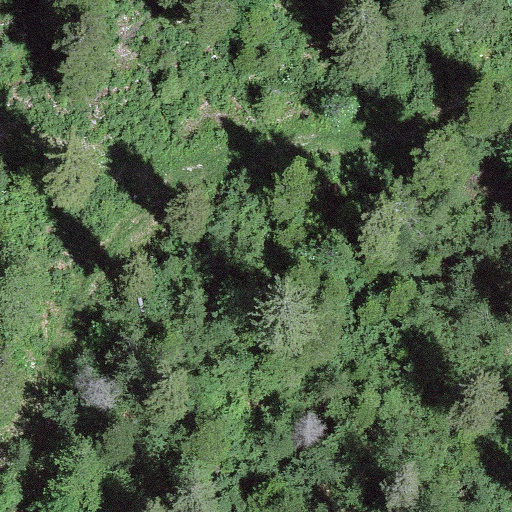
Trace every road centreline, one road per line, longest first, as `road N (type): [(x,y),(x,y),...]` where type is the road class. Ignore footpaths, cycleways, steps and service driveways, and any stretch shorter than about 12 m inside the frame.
road 1 (track): [(511,79),(397,135),(265,149),(212,166),(163,195),(119,240),(45,387)]
road 2 (track): [(212,166),(0,129)]
